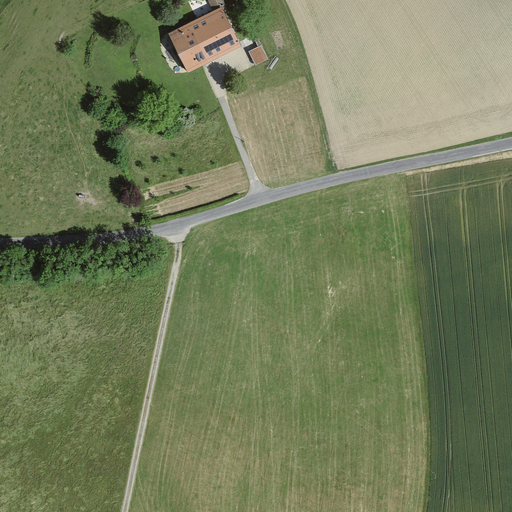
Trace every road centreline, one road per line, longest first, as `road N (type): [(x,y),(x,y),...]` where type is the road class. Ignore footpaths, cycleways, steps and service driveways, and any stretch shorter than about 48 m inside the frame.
road 1 (unclassified): [(0,244),(153,231),(312,185),(511,143)]
road 2 (track): [(177,224),(176,266),(125,511)]
